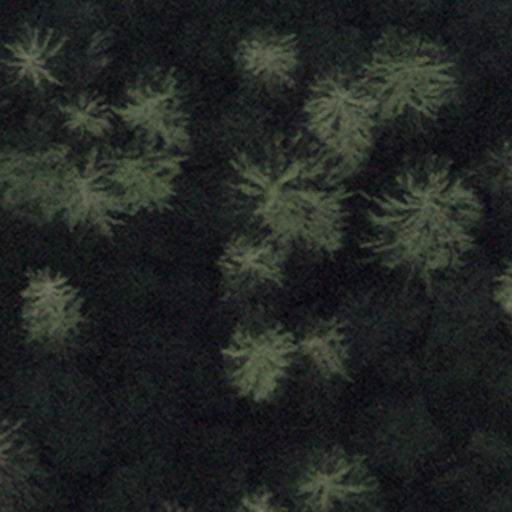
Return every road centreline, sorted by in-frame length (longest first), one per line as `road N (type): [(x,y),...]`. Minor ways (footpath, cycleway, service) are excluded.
road 1 (track): [(0,492),(511,393)]
road 2 (primary): [(0,139),(146,105),(464,0)]
